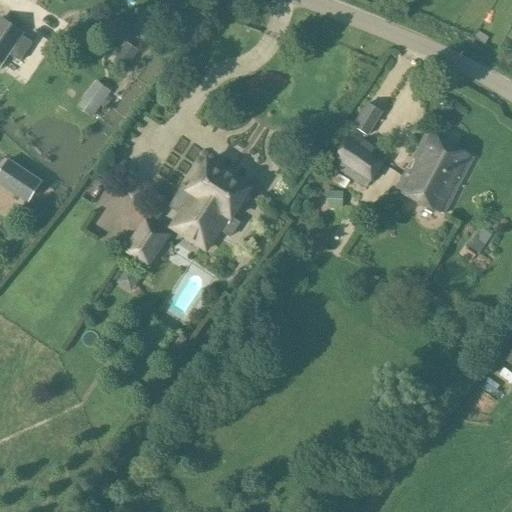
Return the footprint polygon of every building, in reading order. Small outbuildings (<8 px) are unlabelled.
[(0,17),(0,68),(24,33),(0,17)] [(132,60),(120,52),(113,61),(125,70),(132,60)] [(353,127),(368,137),(383,113),(368,104),(353,127)] [(330,165),(366,189),(387,156),(350,133),(330,165)] [(397,191),(443,215),(473,157),(427,133),(413,160),(416,162),(412,171),(407,168),(397,191)] [(0,171),(0,185),(28,204),(42,182),(8,159),(0,171)] [(251,191),(207,162),(188,192),(193,196),(171,229),(206,252),(220,231),(230,238),(239,225),(232,220),(251,191)] [(123,252),(149,269),(172,235),(146,218),(123,252)] [(511,345),(503,359),(511,364),(511,345)]
